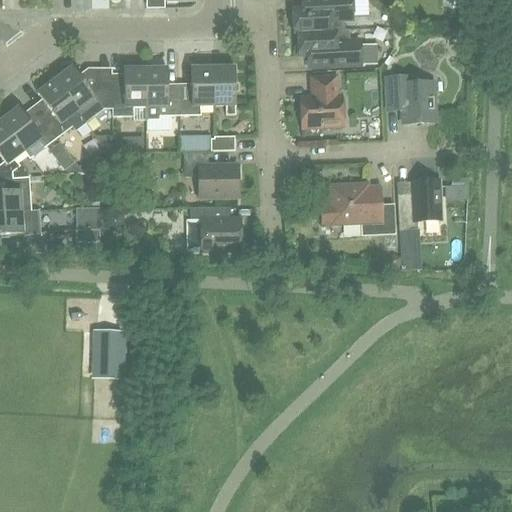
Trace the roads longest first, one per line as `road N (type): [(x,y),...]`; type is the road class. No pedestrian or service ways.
road 1 (unclassified): [(270,287),(0,274)]
road 2 (unclassified): [(483,298),(428,304),(405,294),(270,287)]
road 3 (residential): [(27,53),(67,30),(215,29)]
road 4 (residential): [(270,157),(270,55),(261,33),(215,29)]
road 5 (residential): [(270,157),(440,155)]
road 6 (residential): [(270,287),(270,157)]
